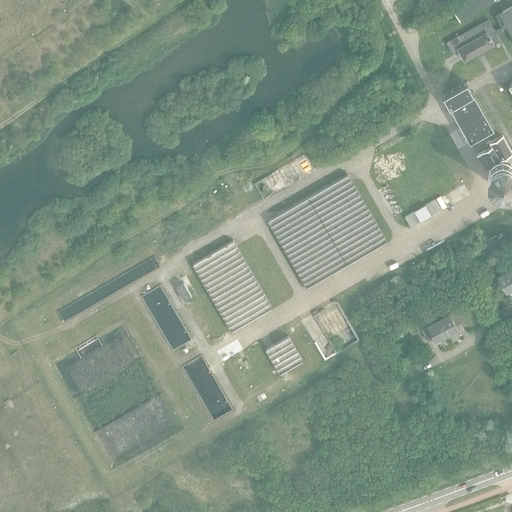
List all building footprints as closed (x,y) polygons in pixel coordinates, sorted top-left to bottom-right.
[(452,0),(449,2),(460,22),(497,1),(496,0),(452,0)] [(511,5),(496,15),(503,26),(495,30),(494,29),(493,29),(488,19),(447,42),(453,53),(460,49),(465,59),(476,53),(478,57),(484,53),(484,52),(495,46),(494,43),(499,40),(496,36),(509,29),(511,34),(511,5)] [(493,128),(480,104),(467,81),(443,94),(470,141),(493,128)] [(511,162),(505,159),(501,159),(511,152),(511,151),(503,135),(490,142),(492,146),(477,154),(484,166),(488,168),(487,170),(486,179),(490,186),(498,190),(505,190),(511,186),(511,162)] [(307,286),(386,241),(347,173),(268,219),(307,286)] [(429,218),(439,212),(433,202),(423,208),(429,218)] [(414,213),(404,219),(410,230),(420,224),(414,213)] [(491,250),(501,244),(496,235),(486,241),(491,250)] [(231,330),(271,307),(232,240),(192,263),(231,330)] [(506,292),(511,288),(511,276),(508,270),(497,276),(506,292)] [(182,279),(175,283),(183,297),(184,297),(190,293),(183,280),(182,279)] [(456,310),(439,319),(447,335),(458,329),(456,325),(462,321),(456,310)] [(436,342),(447,335),(439,319),(421,329),(428,340),(433,337),(436,342)] [(280,373),(302,360),(288,336),(266,349),(280,373)]
